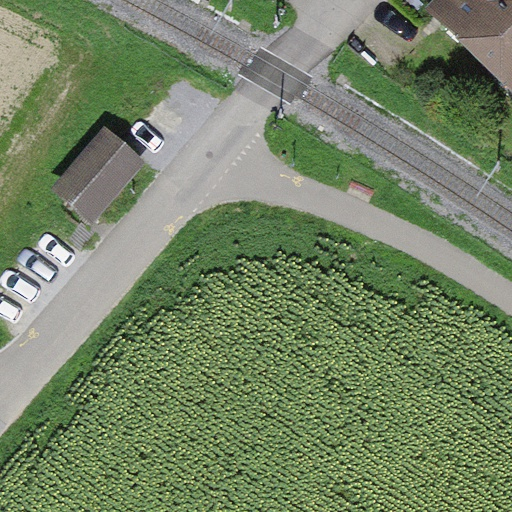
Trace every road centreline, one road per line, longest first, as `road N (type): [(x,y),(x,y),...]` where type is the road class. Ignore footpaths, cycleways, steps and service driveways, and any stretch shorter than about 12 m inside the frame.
road 1 (unclassified): [(336,4),(0,403)]
road 2 (track): [(212,156),(357,210),(511,296)]
